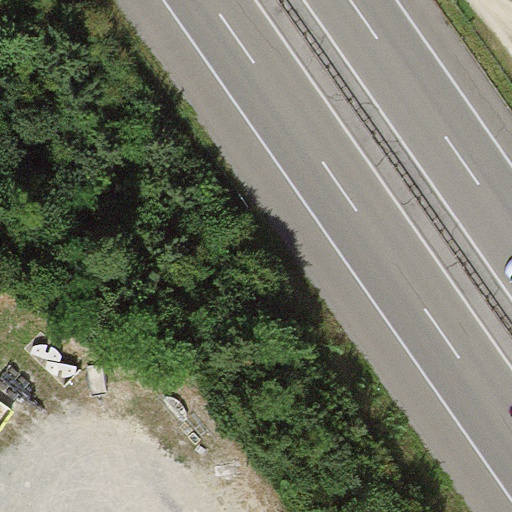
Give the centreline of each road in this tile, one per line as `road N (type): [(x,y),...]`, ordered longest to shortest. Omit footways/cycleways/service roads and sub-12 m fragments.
road 1 (motorway): [(209,0),(511,434)]
road 2 (motorway): [(511,227),(353,0)]
